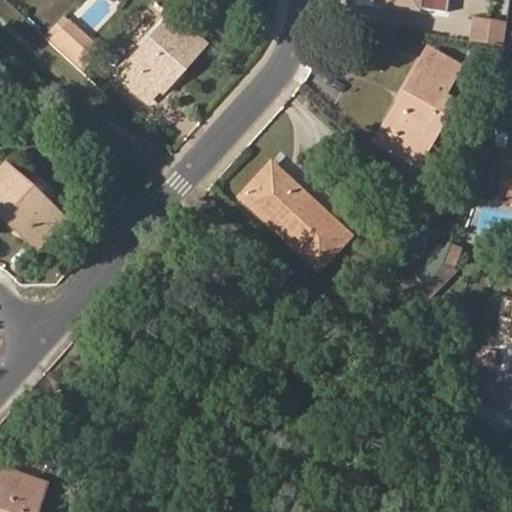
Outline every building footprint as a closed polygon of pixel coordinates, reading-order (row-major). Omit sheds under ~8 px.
[(376,0),(376,2),(443,12),(445,0),(376,0)] [(179,65),(183,69),(204,44),(172,15),(118,74),(147,101),(158,88),(179,65)] [(496,25),(506,28),(507,21),(473,16),(472,18),(496,25)] [(467,40),(491,44),(496,25),(472,18),(467,40)] [(89,62),(100,50),(68,21),(57,32),(89,62)] [(491,44),(504,46),(506,28),(496,25),(491,44)] [(435,52),(429,49),(420,64),(426,67),(435,52)] [(426,67),(420,64),(404,93),(409,96),(387,134),(422,154),(452,101),(443,95),(458,67),(435,52),(426,67)] [(158,88),(162,92),(183,69),(179,65),(158,88)] [(422,154),(387,134),(409,96),(404,93),(378,137),(418,161),(422,154)] [(289,180),(271,164),(267,168),(276,176),(270,183),(279,191),(289,180)] [(318,269),(349,235),(289,180),(279,191),(270,183),(276,176),(267,168),(240,197),(318,269)] [(0,212),(38,247),(63,219),(9,170),(0,179),(0,206),(1,208),(0,208),(0,212)] [(443,262),(454,266),(461,251),(450,246),(443,262)] [(421,287),(430,297),(460,269),(441,266),(421,287)] [(0,511),(33,511),(44,484),(0,467),(0,511)]
